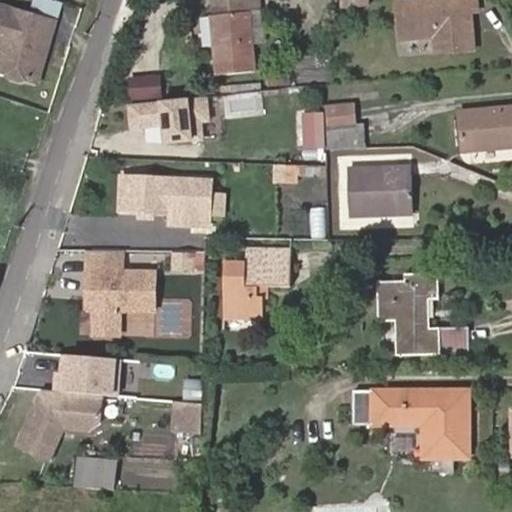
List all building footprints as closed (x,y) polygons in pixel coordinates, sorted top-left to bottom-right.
[(246,0),(212,0),(220,76),(254,72),(251,45),(266,43),(265,28),(250,29),(246,0)] [(265,28),(261,0),(246,0),(250,29),(265,28)] [(340,0),(341,9),(369,6),(368,0),(340,0)] [(469,51),(467,26),(473,26),(472,12),(478,12),(476,0),(412,0),(397,1),(400,40),(435,37),(437,54),(469,51)] [(0,3),(0,30),(48,45),(56,22),(0,3)] [(475,51),(473,26),(467,26),(469,51),(475,51)] [(48,45),(0,30),(0,43),(1,44),(0,47),(0,70),(5,73),(8,78),(17,81),(23,78),(35,82),(48,45)] [(153,95),(151,78),(121,81),(123,98),(153,95)] [(209,120),(207,97),(128,105),(131,130),(166,127),(168,143),(202,139),(200,121),(209,120)] [(304,106),(305,141),(325,141),(325,128),(324,107),(324,106),(304,106)] [(353,127),(352,106),(324,107),(325,128),(353,127)] [(511,149),(511,110),(458,115),(460,152),(511,149)] [(294,182),(294,235),(326,235),(327,163),(275,163),(275,182),(294,182)] [(350,216),(413,215),(412,168),(349,170),(350,216)] [(208,179),(192,179),(122,177),(120,211),(170,213),(170,223),(207,225),(208,179)] [(124,270),(125,250),(86,249),(86,269),(124,270)] [(258,287),(265,287),(291,287),(291,250),(246,249),(246,261),(225,261),(225,320),(262,320),(262,296),(258,296),(258,287)] [(192,252),(171,252),(171,267),(191,268),(192,252)] [(124,270),(86,269),(85,308),(93,308),(92,333),(118,334),(118,309),(153,310),(154,271),(124,270)] [(466,329),(431,329),(430,301),(438,300),(438,274),(406,275),(406,282),(379,282),(381,356),(466,353),(466,329)] [(121,360),(68,356),(65,378),(58,377),(57,392),(103,397),(117,398),(121,360)] [(202,384),(184,383),(182,403),(201,404),(202,384)] [(57,392),(44,391),(16,445),(47,461),(63,429),(91,431),(100,423),(103,397),(57,392)] [(470,459),(470,391),(356,392),(356,426),(423,427),(423,459),(470,459)] [(202,406),(177,403),(177,433),(201,435),(202,406)] [(75,486),(98,488),(113,490),(116,462),(79,457),(75,486)] [(508,486),(508,471),(495,471),(495,486),(508,486)]
